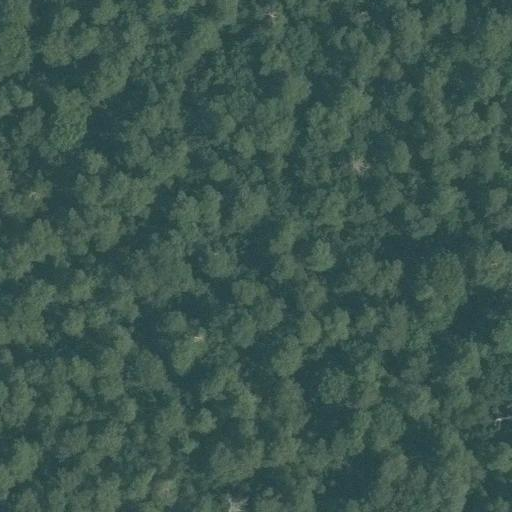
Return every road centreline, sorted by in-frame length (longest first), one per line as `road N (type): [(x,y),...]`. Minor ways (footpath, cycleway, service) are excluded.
road 1 (track): [(0,45),(414,256),(458,282),(488,313)]
road 2 (track): [(0,449),(391,366),(511,304)]
